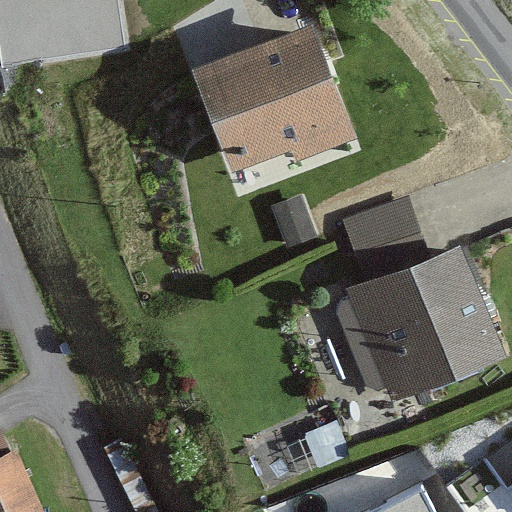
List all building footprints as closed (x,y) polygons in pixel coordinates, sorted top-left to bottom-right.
[(126,46),(118,0),(0,0),(0,39),(4,65),(126,46)] [(309,22),(190,64),(227,168),(289,146),(293,157),(350,137),(309,22)] [(497,357),(457,243),(424,255),(402,194),(339,216),(361,278),(342,285),(381,397),(497,357)] [(8,458),(0,438),(0,511),(40,511),(16,454),(8,458)] [(434,511),(421,486),(372,511),(434,511)]
